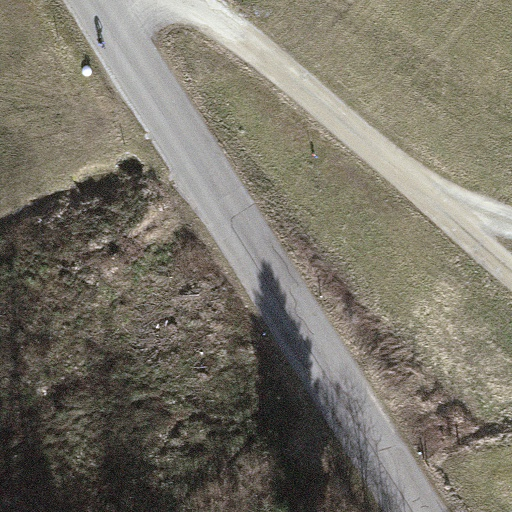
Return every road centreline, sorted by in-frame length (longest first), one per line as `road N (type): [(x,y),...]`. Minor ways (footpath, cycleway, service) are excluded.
road 1 (tertiary): [(421,511),(105,0)]
road 2 (track): [(106,2),(198,17),(511,269)]
